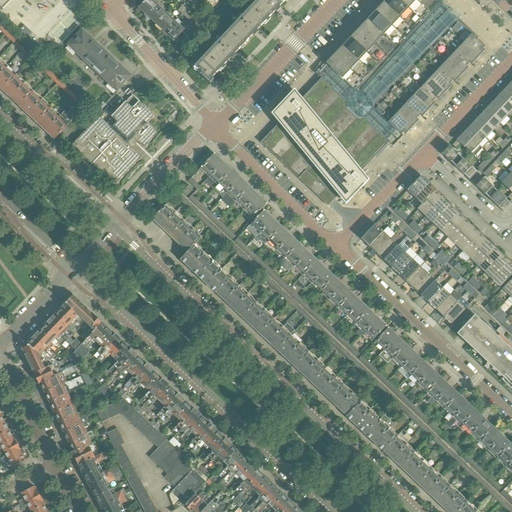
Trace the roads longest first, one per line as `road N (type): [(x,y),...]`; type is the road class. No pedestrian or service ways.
road 1 (tertiary): [(414,511),(114,228)]
road 2 (tertiary): [(76,269),(334,511)]
road 3 (residential): [(511,414),(337,251)]
road 4 (residential): [(215,127),(339,0)]
road 5 (residential): [(337,251),(215,127)]
road 6 (residential): [(215,127),(109,9)]
road 7 (tertiary): [(114,228),(0,122)]
road 8 (residential): [(114,228),(215,127)]
road 9 (residential): [(337,251),(424,157)]
road 10 (residential): [(424,157),(511,65)]
road 11 (residential): [(55,461),(0,350)]
road 12 (residential): [(424,157),(502,229),(511,219)]
